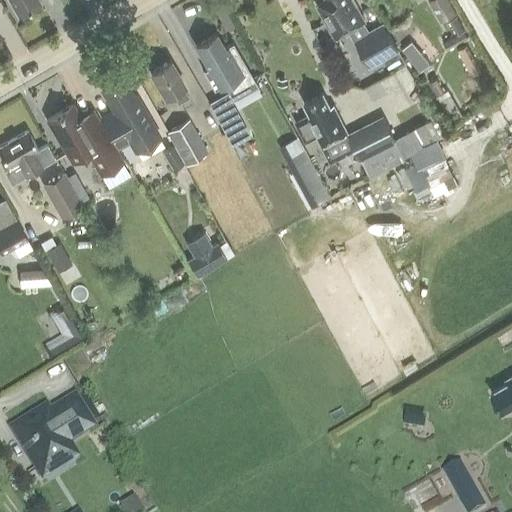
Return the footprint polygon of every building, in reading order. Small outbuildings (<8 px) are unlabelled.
[(9,0),(17,15),(40,2),(39,0),(9,0)] [(324,0),(316,5),(335,38),(364,21),(352,0),(324,0)] [(429,0),(429,1),(440,22),(455,14),(447,0),(429,0)] [(386,26),(356,43),(370,67),(400,50),(386,26)] [(468,38),(464,31),(442,43),(446,50),(468,38)] [(203,68),(202,69),(214,89),(227,82),(233,92),(254,79),(233,42),(224,47),(216,33),(195,45),(208,67),(204,70),(203,68)] [(411,41),(402,49),(420,72),(429,64),(411,41)] [(188,97),(182,88),(185,86),(170,61),(151,73),(166,98),(172,94),(178,103),(188,97)] [(160,137),(136,96),(134,97),(122,76),(101,88),(114,111),(101,119),(117,147),(129,140),(135,152),(160,137)] [(356,151),(349,138),(333,106),(330,107),(322,93),(303,103),(310,115),(295,122),(305,142),(317,136),(331,164),(356,151)] [(72,105),(47,120),(67,153),(73,150),(78,158),(86,153),(100,176),(123,162),(93,110),(80,118),(72,105)] [(250,136),(236,109),(218,118),(232,145),(250,136)] [(209,151),(189,119),(167,132),(186,165),(209,151)] [(395,140),(384,119),(349,138),(356,151),(360,159),(395,140)] [(28,131),(0,146),(0,152),(9,169),(4,171),(11,184),(41,167),(55,159),(47,145),(38,150),(28,131)] [(298,137),(284,144),(317,204),(330,197),(298,137)] [(174,146),(163,152),(171,169),(184,163),(174,146)] [(61,217),(82,206),(64,172),(43,183),(61,217)] [(453,178),(443,183),(448,192),(457,187),(453,178)] [(0,249),(23,236),(12,217),(0,224),(0,249)] [(219,242),(187,260),(197,277),(228,259),(219,242)] [(52,263),(66,254),(59,243),(45,252),(52,263)] [(40,279),(39,270),(19,271),(20,280),(40,279)] [(62,309),(48,317),(53,325),(67,317),(62,309)] [(71,325),(67,318),(50,328),(54,335),(71,325)] [(508,383),(491,393),(503,413),(511,407),(511,376),(506,380),(508,383)] [(96,429),(74,394),(49,409),(46,405),(8,428),(41,482),(79,458),(71,445),(96,429)] [(418,413),(406,411),(403,427),(416,429),(418,413)] [(477,511),(485,507),(467,476),(449,487),(463,511),(477,511)] [(117,503),(121,511),(151,511),(155,510),(143,488),(117,503)]
